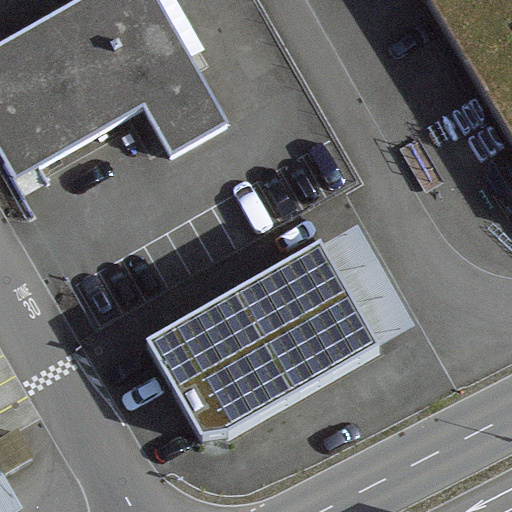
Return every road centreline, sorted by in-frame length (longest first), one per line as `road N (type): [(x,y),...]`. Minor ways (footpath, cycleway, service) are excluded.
road 1 (residential): [(128,511),(0,283)]
road 2 (tertiary): [(511,423),(336,511)]
